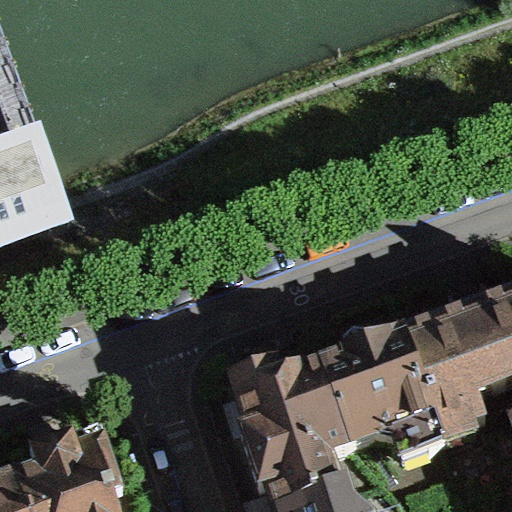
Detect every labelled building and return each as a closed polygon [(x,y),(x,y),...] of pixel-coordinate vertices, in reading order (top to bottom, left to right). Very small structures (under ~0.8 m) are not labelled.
[(0,26),(0,245),(66,223),(0,26)] [(511,306),(494,313),(470,322),(497,399),(511,393),(511,306)] [(472,408),(497,399),(470,322),(420,340),(399,347),(435,447),(480,431),(472,408)] [(314,378),(345,462),(372,453),(390,457),(393,464),(436,449),(435,447),(399,347),(369,358),(360,349),(348,348),(339,356),(338,369),(332,371),(314,378)] [(267,511),(296,511),(328,502),(322,482),(325,469),(345,462),(314,378),(274,392),(268,377),(255,382),(228,392),(244,441),(237,443),(255,501),(263,498),(267,511)] [(7,489),(15,511),(110,511),(108,504),(117,501),(101,454),(74,463),(68,446),(44,454),(25,461),(32,480),(7,489)] [(15,511),(7,489),(0,491),(0,511),(15,511)] [(344,511),(343,507),(341,508),(338,498),(328,502),(296,511),(344,511)]
